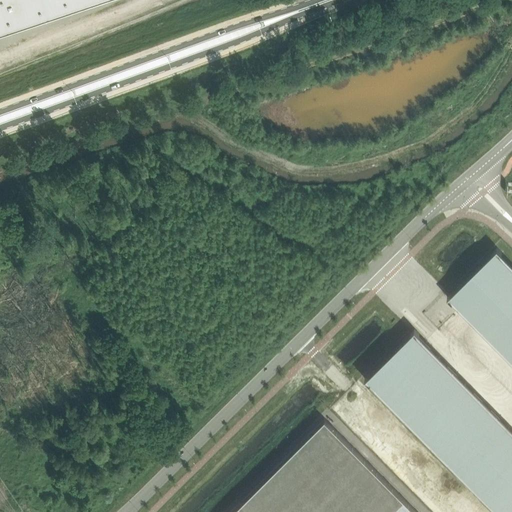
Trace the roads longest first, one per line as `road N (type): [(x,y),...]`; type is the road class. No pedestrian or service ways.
road 1 (tertiary): [(128,511),(459,186)]
road 2 (primary): [(0,130),(301,11)]
road 3 (primary): [(301,11),(0,113)]
